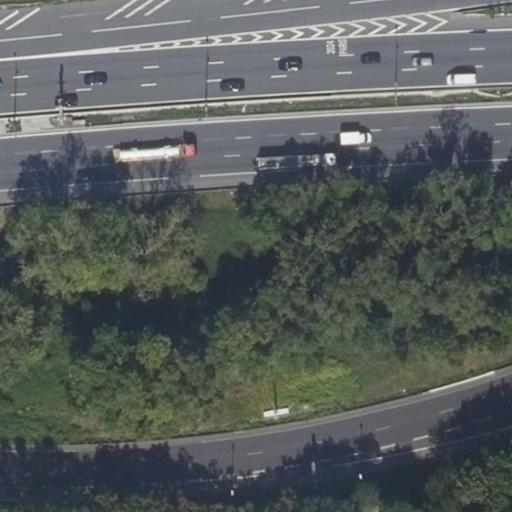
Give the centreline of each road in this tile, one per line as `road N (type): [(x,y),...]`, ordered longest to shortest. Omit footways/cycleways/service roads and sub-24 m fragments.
road 1 (motorway): [(0,469),(212,459),(358,435),(511,391)]
road 2 (motorway): [(0,164),(511,133)]
road 3 (motorway): [(511,57),(0,82)]
road 4 (motorway): [(431,0),(0,51)]
